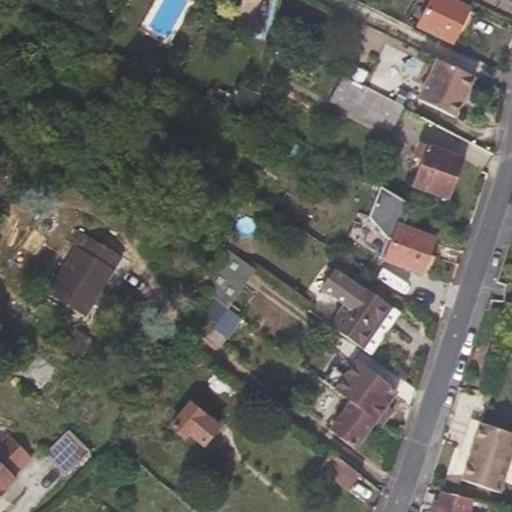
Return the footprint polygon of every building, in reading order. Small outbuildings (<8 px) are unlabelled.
[(452,46),(468,12),(442,0),(431,0),(417,28),(452,46)] [(395,114),(417,70),(378,51),(356,94),(395,114)] [(455,119),(472,80),(437,63),(418,102),(455,119)] [(112,131),(129,96),(154,109),(160,96),(137,85),(139,80),(125,73),(95,139),(110,148),(116,134),(112,131)] [(383,140),(396,114),(395,114),(356,94),(336,84),(324,108),(383,140)] [(449,203),(464,160),(420,145),(414,162),(420,164),(410,188),(449,203)] [(429,256),(434,241),(398,227),(384,261),(420,276),(425,265),(430,267),(434,258),(429,256)] [(83,318),(119,257),(82,235),(45,294),(83,318)] [(223,308),(237,285),(211,269),(202,294),(223,308)] [(370,357),(400,316),(359,286),(352,296),(328,278),(313,297),(338,316),(330,327),(370,357)] [(33,397),(51,378),(32,360),(14,379),(33,397)] [(376,421),(398,392),(360,364),(340,393),(352,402),(376,421)] [(317,387),(314,385),(310,382),(289,410),(298,417),(317,387)] [(316,415),(330,397),(319,388),(306,408),(316,415)] [(216,427),(187,402),(168,425),(183,439),(188,433),(201,445),(216,427)] [(355,450),(376,421),(352,402),(332,428),(329,429),(325,435),(340,447),(344,442),(355,450)] [(500,495),(511,458),(511,436),(471,422),(456,468),(465,472),(461,483),(500,495)] [(88,451),(66,430),(57,440),(42,457),(65,478),(78,460),(88,451)] [(11,478),(20,467),(29,458),(4,434),(0,438),(0,496),(4,492),(2,490),(12,479),(11,478)] [(342,497),(354,482),(325,459),(313,474),(342,497)] [(469,511),(473,500),(441,492),(440,496),(435,496),(432,509),(435,510),(435,511),(469,511)]
